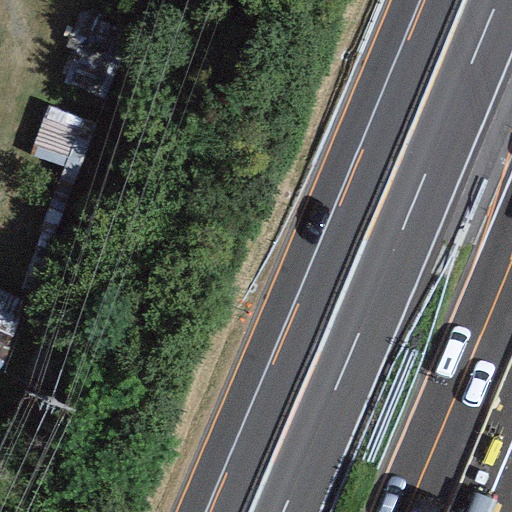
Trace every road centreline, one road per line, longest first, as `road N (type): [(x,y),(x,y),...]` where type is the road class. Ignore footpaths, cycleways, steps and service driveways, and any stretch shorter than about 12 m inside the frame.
road 1 (motorway): [(473,0),(259,511)]
road 2 (motorway): [(427,511),(511,313)]
